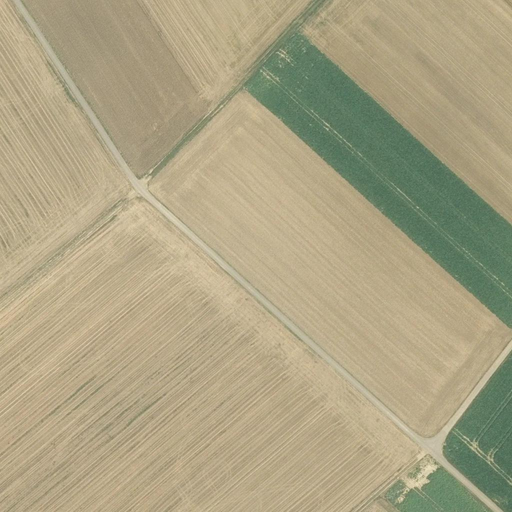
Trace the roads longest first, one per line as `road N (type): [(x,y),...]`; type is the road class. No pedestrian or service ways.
road 1 (track): [(499,511),(138,188),(17,0)]
road 2 (track): [(333,0),(0,309)]
road 3 (track): [(366,511),(430,449),(511,343)]
